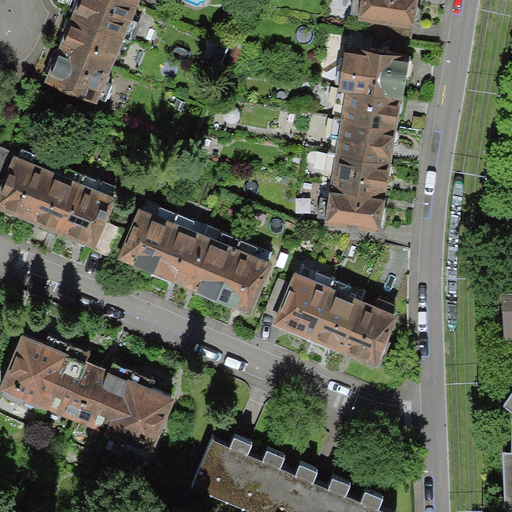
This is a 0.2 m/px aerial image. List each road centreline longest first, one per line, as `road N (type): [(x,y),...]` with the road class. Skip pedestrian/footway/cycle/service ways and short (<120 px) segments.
road 1 (residential): [(0,254),(372,412),(432,426)]
road 2 (residential): [(470,0),(428,258),(432,426)]
